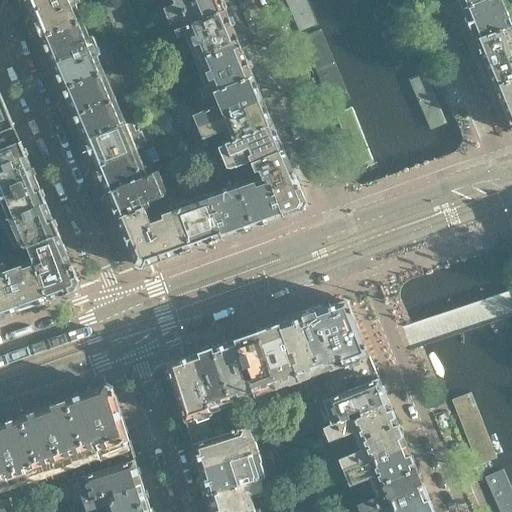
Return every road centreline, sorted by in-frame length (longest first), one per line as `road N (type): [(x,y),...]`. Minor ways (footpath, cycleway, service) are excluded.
road 1 (residential): [(0,21),(118,305)]
road 2 (residential): [(355,267),(458,511)]
road 3 (tertiary): [(133,344),(355,267)]
road 4 (tertiary): [(337,225),(118,305)]
road 5 (residential): [(244,0),(332,213)]
road 6 (tertiary): [(511,186),(474,176),(337,225)]
road 7 (residential): [(185,511),(133,344)]
road 8 (residential): [(499,154),(436,0)]
road 9 (tertiary): [(355,267),(511,211)]
road 10 (tertiary): [(0,392),(133,344)]
road 11 (tertiary): [(118,305),(0,350)]
